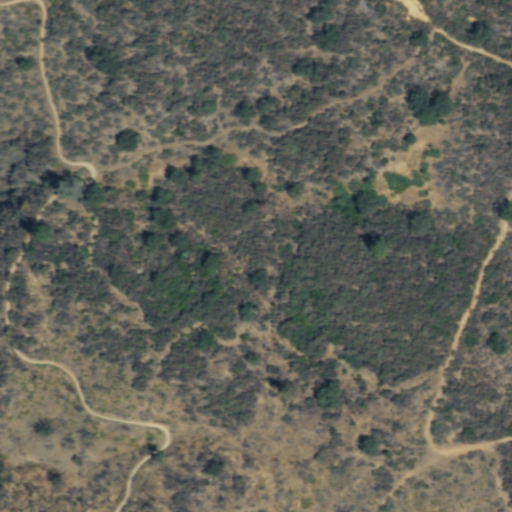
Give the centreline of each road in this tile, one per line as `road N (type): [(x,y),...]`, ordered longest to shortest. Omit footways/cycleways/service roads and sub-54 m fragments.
road 1 (track): [(440,450),(426,421),(511,189)]
road 2 (track): [(406,0),(458,42),(511,62)]
